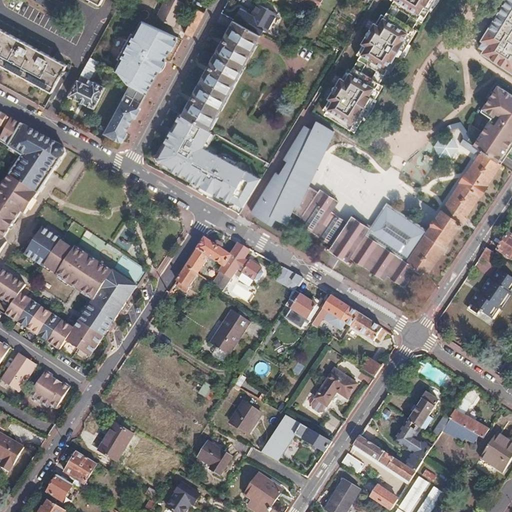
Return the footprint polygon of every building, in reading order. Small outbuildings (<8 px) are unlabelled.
[(184,3),(178,0),(162,0),(155,16),(172,25),(184,3)] [(393,0),(392,3),(399,8),(409,14),(417,19),(426,6),(429,8),(432,9),(433,7),(431,5),(434,0),(393,0)] [(511,0),(503,0),(472,46),(511,74),(511,0)] [(244,25),(260,34),(263,35),(275,13),(256,3),(244,25)] [(399,8),(392,3),(386,12),(394,17),(399,8)] [(426,6),(417,19),(421,21),(429,8),(426,6)] [(203,13),(197,10),(197,11),(192,8),(187,17),(192,19),(184,33),(191,36),(203,13)] [(375,70),(383,75),(391,62),(395,64),(397,65),(398,63),(396,61),(407,43),(404,41),(412,28),(404,23),(394,17),(386,12),(378,25),(374,32),(369,29),(360,43),(365,46),(357,59),(365,64),(375,70)] [(417,19),(409,14),(404,23),(412,28),(417,19)] [(230,28),(256,42),(260,34),(244,25),(234,20),(230,28)] [(133,78),(150,87),(176,37),(141,21),(133,35),(131,34),(127,42),(124,40),(117,52),(121,54),(119,58),(120,59),(119,61),(133,78)] [(374,32),(378,25),(373,22),(369,29),(374,32)] [(216,53),(182,114),(208,129),(235,81),(256,42),(230,28),(216,53)] [(404,41),(407,43),(415,30),(412,28),(404,41)] [(0,29),(0,64),(31,81),(51,92),(61,74),(63,74),(65,70),(63,69),(65,64),(0,29)] [(396,61),(398,63),(399,64),(405,53),(410,45),(407,43),(396,61)] [(80,75),(89,80),(99,62),(89,58),(80,75)] [(352,67),(360,72),(365,64),(357,59),(352,67)] [(131,85),(146,93),(150,87),(133,78),(119,61),(116,67),(122,74),(123,76),(131,84),(131,85)] [(391,62),(383,75),(386,77),(395,64),(391,62)] [(323,115),(349,131),(357,118),(360,120),(362,121),(364,118),(362,117),(372,102),(374,103),(375,101),(373,99),(369,98),(378,83),(370,79),(360,72),(352,67),(343,81),(339,88),(335,85),(327,99),(331,102),(323,115)] [(370,79),(378,83),(383,75),(375,70),(370,79)] [(87,85),(89,80),(80,75),(77,80),(87,85)] [(339,88),(343,81),(339,78),(335,85),(339,88)] [(77,80),(69,96),(94,109),(105,88),(95,82),(94,83),(89,80),(87,85),(77,80)] [(369,98),(373,99),(381,85),(378,83),(369,98)] [(108,127),(105,133),(121,141),(146,93),(131,85),(126,95),(108,127)] [(492,118),(473,145),(482,151),(499,162),(503,155),(505,156),(511,145),(511,93),(503,87),(500,92),(496,89),(483,107),(488,110),(486,113),(492,118)] [(362,117),(364,118),(365,119),(375,103),(374,103),(372,102),(362,117)] [(0,128),(2,126),(4,126),(9,117),(0,112),(0,128)] [(210,130),(208,129),(177,112),(156,150),(157,153),(158,160),(159,163),(183,177),(199,185),(224,200),(227,196),(242,204),(257,178),(201,147),(210,130)] [(357,118),(349,131),(352,133),(360,120),(357,118)] [(10,175),(39,194),(51,176),(65,154),(66,148),(42,135),(11,119),(2,135),(0,139),(0,140),(23,156),(10,175)] [(293,210),(309,184),(301,180),(320,146),(327,149),(336,133),(317,121),(311,130),(305,127),(285,161),(287,162),(280,176),(275,173),(252,212),(266,220),(269,214),(275,218),(284,223),(291,209),(293,210)] [(447,161),(463,149),(451,132),(435,144),(447,161)] [(301,180),(309,184),(327,149),(320,146),(301,180)] [(499,162),(482,151),(467,173),(466,172),(460,181),(460,183),(429,229),(407,263),(364,233),(369,227),(351,215),(347,222),(330,210),(337,200),(319,188),(318,190),(301,215),(298,220),(332,244),(329,248),(346,260),(350,256),(385,279),(388,275),(404,286),(416,268),(425,275),(454,231),(479,195),(480,195),(486,186),(485,184),(500,163),(499,162)] [(0,237),(2,240),(21,212),(25,215),(39,194),(10,175),(1,189),(0,188),(0,237)] [(199,185),(183,177),(182,180),(197,188),(199,185)] [(309,184),(293,210),(301,215),(318,190),(309,184)] [(386,201),(369,227),(364,233),(407,263),(429,229),(416,220),(402,211),(386,201)] [(269,214),(266,220),(272,223),(275,218),(269,214)] [(53,253),(61,242),(62,240),(44,228),(35,241),(25,254),(44,267),(45,266),(53,253)] [(511,235),(509,233),(498,249),(511,259),(511,257),(511,235)] [(209,256),(224,266),(231,255),(222,249),(224,246),(217,241),(215,245),(205,238),(197,249),(209,256)] [(74,250),(61,242),(53,253),(45,266),(57,274),(57,275),(64,281),(83,253),(75,248),(74,250)] [(221,271),(231,277),(239,266),(243,269),(243,271),(255,279),(259,278),(263,273),(263,268),(250,260),(249,261),(244,258),(251,249),(240,243),(231,255),(224,266),(221,271)] [(487,248),(481,257),(491,264),(498,255),(487,248)] [(209,256),(197,249),(186,266),(198,273),(209,256)] [(94,299),(93,300),(117,316),(136,288),(114,273),(113,274),(83,253),(64,281),(82,293),(83,291),(94,299)] [(186,266),(177,280),(179,282),(188,288),(198,273),(186,266)] [(12,277),(1,269),(0,270),(0,299),(10,307),(6,312),(18,320),(28,326),(34,330),(45,312),(41,308),(30,301),(19,294),(24,285),(12,277)] [(506,291),(511,281),(511,278),(500,270),(492,281),(489,280),(479,296),(477,294),(467,308),(477,315),(480,311),(488,317),(495,307),(499,310),(510,294),(509,293),(506,291)] [(221,271),(213,283),(223,289),(231,277),(221,271)] [(299,286),(304,279),(297,275),(292,282),(299,286)] [(210,281),(205,289),(216,296),(219,291),(211,286),(213,283),(210,281)] [(188,288),(179,282),(177,286),(186,291),(188,288)] [(293,293),(281,285),(277,290),(289,299),(293,293)] [(289,299),(286,305),(291,308),(287,314),(296,320),(301,314),(310,321),(318,308),(316,306),(317,305),(295,290),(293,293),(289,299)] [(331,296),(322,309),(327,311),(332,315),(345,323),(350,326),(359,314),(331,296)] [(104,337),(117,316),(93,300),(80,320),(77,323),(102,340),(104,337)] [(217,346),(228,353),(250,320),(232,308),(210,341),(217,346)] [(327,311),(322,309),(312,324),(317,327),(327,311)] [(18,320),(6,312),(5,314),(17,322),(27,329),(36,335),(47,342),(58,350),(65,341),(76,349),(89,358),(102,340),(89,331),(77,323),(72,330),(61,322),(51,315),(45,312),(34,330),(28,326),(18,320)] [(359,314),(350,326),(373,341),(382,328),(359,314)] [(345,323),(332,315),(328,320),(329,323),(338,329),(342,328),(345,323)] [(333,336),(341,341),(343,338),(332,331),(330,335),(333,336)] [(333,336),(329,342),(340,349),(343,343),(341,341),(333,336)] [(0,360),(9,347),(0,341),(0,360)] [(228,353),(217,346),(213,352),(224,360),(228,353)] [(278,355),(287,353),(285,346),(276,348),(278,355)] [(355,367),(362,354),(356,351),(349,363),(355,367)] [(36,366),(18,354),(0,380),(18,392),(36,366)] [(355,367),(374,379),(382,367),(378,364),(362,354),(355,367)] [(54,410),(69,388),(62,383),(61,384),(51,378),(52,377),(44,371),(29,395),(35,399),(34,401),(46,409),(48,406),(54,410)] [(334,372),(316,400),(328,408),(338,393),(347,399),(356,386),(334,372)] [(209,398),(214,387),(205,384),(201,395),(209,398)] [(478,390),(472,386),(464,398),(470,402),(478,390)] [(409,420),(419,427),(421,429),(429,417),(437,404),(438,401),(425,392),(421,398),(423,400),(409,420)] [(246,404),(232,425),(250,437),(263,416),(246,404)] [(451,418),(472,431),(481,437),(483,439),(484,439),(492,427),(491,426),(488,425),(486,428),(456,410),(451,418)] [(431,437),(436,440),(446,426),(451,418),(446,414),(431,437)] [(277,427),(261,453),(274,460),(290,434),(306,443),(324,452),(331,442),(317,434),(285,415),(277,427)] [(429,417),(421,429),(420,429),(425,432),(433,419),(429,417)] [(469,436),(472,431),(451,418),(446,426),(467,439),(469,436)] [(403,430),(409,420),(407,419),(393,441),(402,447),(410,435),(403,430)] [(403,463),(415,472),(422,462),(433,446),(420,438),(419,438),(415,435),(419,427),(409,420),(403,430),(410,435),(402,447),(411,451),(403,463)] [(116,424),(100,451),(118,461),(134,435),(116,424)] [(481,437),(472,431),(469,436),(478,441),(481,437)] [(497,431),(495,434),(508,443),(510,440),(497,431)] [(0,432),(0,457),(2,459),(0,462),(0,466),(8,472),(12,465),(13,466),(24,448),(0,432)] [(508,443),(495,434),(480,456),(503,472),(511,457),(511,441),(510,440),(508,443)] [(361,435),(353,446),(409,482),(415,472),(403,463),(361,435)] [(207,443),(198,458),(211,467),(210,470),(220,476),(231,459),(207,443)] [(72,484),(73,484),(84,491),(88,483),(85,482),(97,463),(78,451),(66,471),(76,478),(72,484)] [(348,455),(342,464),(355,472),(361,463),(348,455)] [(258,474),(244,494),(251,499),(247,506),(256,511),(267,511),(282,490),(258,474)] [(72,484),(58,475),(48,492),(63,501),(73,484),(72,484)] [(343,481),(326,510),(329,511),(346,511),(359,490),(343,481)] [(182,484),(166,508),(172,511),(185,511),(190,505),(193,507),(200,496),(182,484)] [(370,496),(391,510),(398,499),(376,486),(370,496)] [(408,493),(395,511),(408,511),(417,499),(408,493)] [(158,501),(152,498),(146,508),(152,511),(158,501)] [(65,511),(66,511),(49,500),(44,508),(42,508),(39,511),(65,511)]
